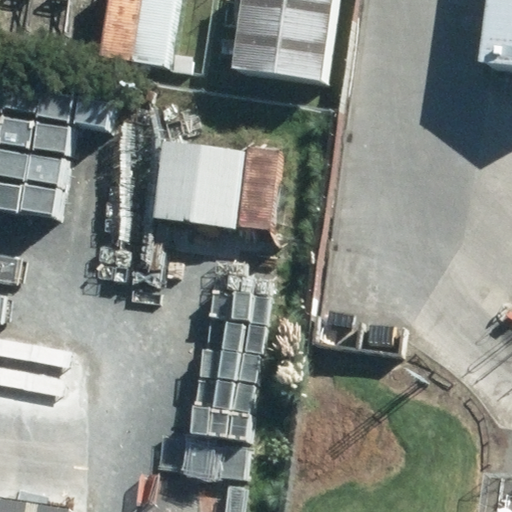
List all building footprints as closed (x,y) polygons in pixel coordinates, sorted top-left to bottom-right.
[(146,23),(147,0),(103,0),(100,37),(140,40),(137,82),(169,84),(174,25),(146,23)] [(353,0),(256,0),(248,84),(344,94),(353,0)] [(511,0),(473,0),(468,46),(511,51),(511,0)] [(252,234),(258,161),(179,155),(174,228),(252,234)] [(0,494),(0,511),(28,511),(31,498),(0,494)]
